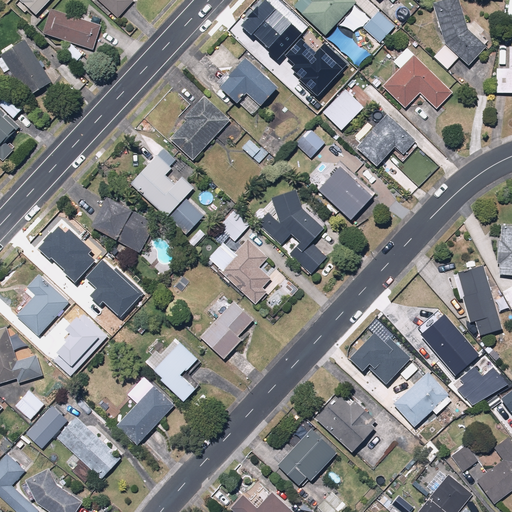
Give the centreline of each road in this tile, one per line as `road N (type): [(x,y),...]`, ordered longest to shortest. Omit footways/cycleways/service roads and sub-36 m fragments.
road 1 (residential): [(162,511),(464,182),(511,157)]
road 2 (tertiary): [(0,226),(208,0)]
